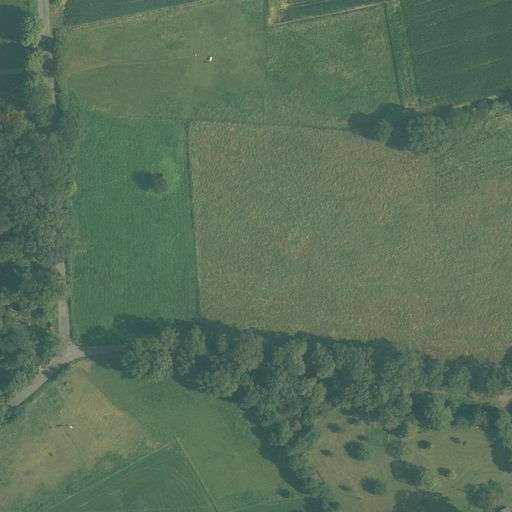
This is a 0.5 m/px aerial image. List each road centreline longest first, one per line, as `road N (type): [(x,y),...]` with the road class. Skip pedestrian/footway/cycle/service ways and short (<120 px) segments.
road 1 (unclassified): [(55,367),(91,346),(124,345),(451,394),(511,395)]
road 2 (unclassified): [(44,0),(65,344),(55,367)]
